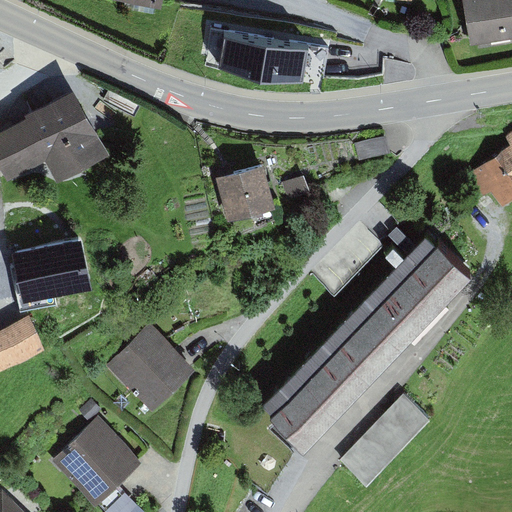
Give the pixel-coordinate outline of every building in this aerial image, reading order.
[(106,0),(161,11),(162,0),(106,0)] [(511,0),(462,0),(470,46),(511,38),(511,0)] [(328,47),(210,29),(205,67),(321,84),(328,47)] [(0,156),(12,178),(53,156),(64,176),(108,153),(76,91),(32,115),(34,119),(0,136),(0,156)] [(511,148),(475,172),(499,208),(511,199),(511,148)] [(266,167),(220,177),(230,219),(276,209),(266,167)] [(304,176),(283,183),(288,200),(309,193),(304,176)] [(92,292),(81,240),(12,254),(23,305),(92,292)] [(471,274),(437,242),(272,413),(306,446),(471,274)] [(28,322),(0,337),(0,368),(41,347),(28,322)] [(186,355),(154,323),(115,361),(156,403),(195,365),(186,355)] [(431,420),(406,396),(345,460),(370,483),(431,420)] [(144,457),(106,415),(60,456),(98,498),(144,457)] [(32,511),(8,489),(0,497),(0,511),(32,511)] [(143,511),(131,498),(125,492),(103,511),(129,511),(130,511),(143,511)]
